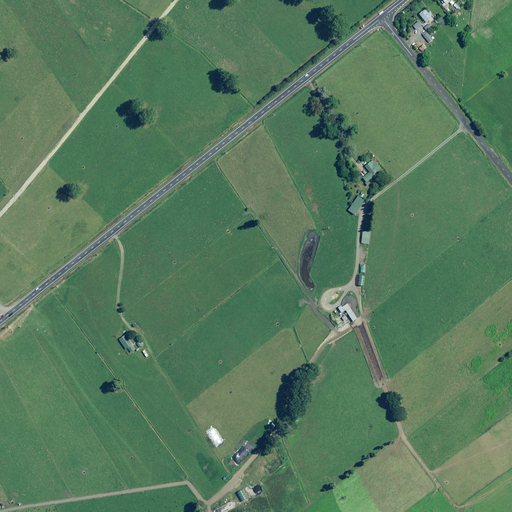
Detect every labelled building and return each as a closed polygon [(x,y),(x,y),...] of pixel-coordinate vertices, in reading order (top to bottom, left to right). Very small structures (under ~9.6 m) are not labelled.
[(425,9),(425,10),(424,9),(422,11),(419,14),(426,23),(429,21),(430,22),(433,20),(430,16),(431,15),(430,12),(428,14),(425,9)] [(422,25),(419,21),(413,26),(416,30),(422,25)] [(370,184),(367,181),(375,175),(374,173),(381,168),(377,162),(372,166),(370,162),(365,166),(370,172),(363,178),(366,182),(365,183),(367,186),(370,184)] [(364,201),(358,196),(348,210),(354,215),(364,201)] [(370,232),(363,231),(361,244),(369,244),(370,232)] [(347,312),(344,314),(343,314),(344,316),(345,315),(345,316),(348,314),(353,321),(357,319),(353,312),(347,303),(342,307),(342,305),(338,308),(341,313),(345,310),(347,312)] [(351,325),(349,322),(338,329),(340,332),(351,325)] [(135,349),(125,335),(119,339),(126,349),(128,348),(131,352),(135,349)] [(247,499),(242,490),(237,493),(241,502),(247,499)]
